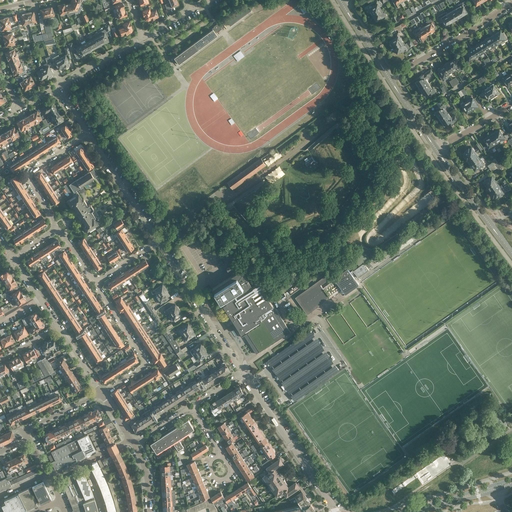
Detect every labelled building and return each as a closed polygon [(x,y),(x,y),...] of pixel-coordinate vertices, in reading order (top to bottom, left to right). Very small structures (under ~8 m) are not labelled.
[(75,0),(72,0),(71,3),(71,5),(72,4),(74,11),(77,10),(80,3),(76,1),(76,0),(75,0)] [(370,11),(372,15),(381,9),(379,6),(386,2),(384,0),(379,0),(380,0),(378,2),(377,1),(374,2),(376,4),(369,8),(371,11),(370,11)] [(71,5),(71,3),(65,5),(67,13),(68,16),(71,14),(72,14),(75,13),(74,11),(72,4),(71,5)] [(114,13),(116,12),(125,9),(124,6),(124,5),(124,4),(123,4),(123,3),(114,6),(115,9),(113,9),(114,13)] [(457,8),(462,16),(464,15),(464,14),(467,12),(462,3),(459,5),(460,6),(457,8)] [(67,13),(65,5),(64,4),(58,5),(60,14),(67,13)] [(246,4),(225,20),(230,26),(251,10),(246,4)] [(52,7),(46,9),(48,17),(54,15),(52,7)] [(148,12),(150,12),(149,8),(142,11),(143,12),(142,12),(144,16),(146,19),(148,20),(151,19),(148,12)] [(462,16),(457,8),(452,11),(456,19),(459,17),(460,17),(462,16)] [(42,18),(48,17),(46,9),(40,10),(42,18)] [(127,15),(127,14),(127,12),(126,12),(125,9),(116,12),(117,15),(117,14),(119,18),(127,15)] [(383,13),(381,9),(372,15),(374,19),(375,18),(377,20),(380,18),(381,20),(382,18),(382,17),(383,16),(385,18),(387,17),(384,12),(383,13)] [(156,10),(150,12),(148,12),(151,19),(151,20),(155,18),(158,16),(156,10)] [(456,19),(452,11),(446,14),(452,23),(454,21),(454,20),(456,19)] [(27,13),(29,24),(36,22),(34,12),(27,13)] [(417,16),(420,21),(426,17),(423,12),(420,13),(421,14),(417,16)] [(23,25),(29,24),(27,13),(20,15),(23,25)] [(452,23),(446,14),(444,16),(443,15),(440,16),(446,25),(448,24),(450,24),(452,23)] [(43,23),(42,18),(39,19),(42,34),(42,33),(42,34),(44,40),(48,39),(54,38),(50,24),(45,25),(44,23),(43,23)] [(428,24),(425,26),(429,33),(431,34),(432,33),(433,31),(434,30),(433,28),(436,27),(434,24),(435,23),(432,18),(426,22),(428,24)] [(125,26),(128,33),(131,32),(132,30),(131,27),(132,26),(130,22),(129,21),(122,23),(123,27),(125,26)] [(178,64),(217,36),(214,32),(224,25),(221,21),(214,26),(213,27),(214,27),(201,37),(184,50),(184,49),(171,59),(171,58),(174,63),(176,61),(179,65),(179,64),(178,64)] [(10,22),(0,24),(1,31),(6,30),(6,32),(12,31),(20,28),(19,25),(14,27),(11,28),(10,22)] [(125,26),(123,27),(118,29),(120,35),(124,34),(124,35),(128,34),(128,33),(125,26)] [(421,27),(418,28),(425,38),(426,37),(425,36),(427,36),(428,35),(428,34),(429,33),(425,26),(421,28),(421,27)] [(424,39),(425,38),(418,28),(413,31),(415,34),(420,41),(421,40),(422,41),(424,40),(424,39)] [(92,36),(93,38),(98,46),(98,47),(101,46),(101,45),(103,43),(97,33),(95,29),(93,30),(95,33),(95,34),(92,36)] [(103,30),(97,33),(103,43),(105,42),(106,43),(109,41),(107,36),(108,35),(106,31),(104,32),(103,30)] [(4,41),(14,38),(14,36),(13,36),(12,32),(12,31),(6,32),(7,34),(2,35),(4,41)] [(505,41),(507,39),(508,39),(504,32),(502,33),(500,31),(498,32),(495,33),(500,42),(502,44),(505,42),(505,41)] [(393,48),(403,41),(404,41),(402,37),(401,38),(398,33),(395,35),(397,37),(390,41),(392,44),(391,44),(393,48)] [(495,45),(497,44),(500,42),(495,33),(492,35),(492,36),(490,37),(495,45)] [(44,40),(42,34),(33,37),(34,43),(44,40)] [(496,48),(495,45),(490,37),(488,39),(487,38),(484,40),(484,41),(489,49),(491,51),(496,48)] [(15,40),(14,38),(4,41),(5,47),(15,45),(14,41),(15,40)] [(93,38),(87,42),(91,50),(98,46),(93,38)] [(44,40),(49,57),(50,59),(53,58),(48,39),(44,40)] [(403,41),(393,48),(395,51),(396,51),(398,53),(404,49),(406,51),(408,49),(407,48),(413,45),(410,41),(407,43),(405,44),(403,41)] [(482,41),(479,43),(484,52),(489,49),(484,41),(483,42),(482,41)] [(87,42),(81,45),(86,53),(91,50),(87,42)] [(484,52),(479,43),(476,45),(474,47),(480,56),(482,55),(481,54),(484,52)] [(81,45),(76,48),(78,52),(75,53),(78,59),(85,55),(84,54),(86,53),(81,45)] [(480,56),(474,47),(472,48),(472,47),(469,49),(474,58),(477,56),(478,57),(480,56)] [(16,52),(14,49),(5,53),(7,58),(17,54),(19,53),(19,51),(16,52)] [(469,64),(472,63),(472,61),(475,59),(474,58),(469,49),(466,51),(466,52),(464,53),(466,57),(465,58),(469,64)] [(9,64),(19,60),(17,54),(7,58),(9,64)] [(59,58),(64,66),(65,67),(70,64),(65,55),(59,58)] [(50,59),(49,57),(45,58),(46,61),(44,62),(46,67),(43,69),(47,76),(47,77),(53,74),(49,67),(52,65),(50,59)] [(58,69),(64,66),(59,58),(54,62),(58,69)] [(455,59),(449,62),(454,70),(457,68),(459,71),(464,68),(460,62),(458,64),(457,61),(456,62),(455,59)] [(19,66),(23,65),(24,64),(23,62),(21,63),(19,60),(9,64),(12,69),(19,66)] [(444,65),(449,73),(449,74),(452,73),(451,72),(454,70),(449,62),(444,65)] [(26,74),(27,74),(25,70),(23,65),(19,66),(12,69),(14,75),(15,77),(23,74),(23,75),(26,74)] [(444,65),(439,69),(440,71),(440,72),(441,74),(439,75),(443,81),(447,78),(446,75),(449,73),(444,65)] [(47,76),(43,69),(36,72),(39,76),(38,77),(39,79),(40,80),(47,76)] [(417,86),(419,89),(428,84),(425,79),(430,76),(429,75),(433,72),(431,69),(417,78),(418,80),(416,81),(418,85),(417,86)] [(23,75),(23,74),(15,77),(18,83),(20,82),(25,91),(30,88),(23,75)] [(23,75),(30,88),(35,85),(31,76),(27,78),(27,77),(26,74),(23,75)] [(511,85),(511,81),(508,75),(505,77),(504,76),(502,78),(508,87),(510,85),(511,86),(511,85)] [(430,88),(428,84),(419,89),(422,93),(423,92),(425,95),(427,94),(428,96),(436,91),(434,87),(432,88),(432,87),(430,88)] [(488,88),(494,97),(497,95),(497,94),(499,93),(493,84),(490,86),(491,87),(488,88)] [(490,99),(494,97),(488,88),(486,90),(485,89),(482,91),(488,100),(490,98),(490,99)] [(475,101),(472,96),(470,97),(471,99),(467,101),(473,110),(476,108),(475,107),(478,106),(477,104),(478,103),(476,100),(475,101)] [(436,115),(439,119),(447,113),(444,109),(446,108),(443,104),(441,101),(435,105),(437,108),(436,108),(437,110),(435,111),(437,115),(436,115)] [(473,110),(467,101),(464,103),(463,101),(461,103),(467,113),(469,111),(470,112),(473,110)] [(52,102),(48,104),(51,109),(50,109),(50,110),(52,114),(57,111),(52,102)] [(48,104),(41,108),(44,114),(47,112),(48,115),(49,114),(48,112),(50,110),(50,109),(51,109),(48,104)] [(37,124),(40,123),(39,121),(42,119),(37,110),(31,113),(37,124)] [(57,111),(52,114),(50,115),(53,120),(61,116),(57,111)] [(36,125),(37,124),(31,113),(26,116),(32,126),(35,124),(36,125)] [(447,113),(439,119),(441,123),(442,122),(445,125),(447,124),(448,125),(458,119),(455,114),(450,118),(447,113)] [(28,131),(30,130),(29,128),(32,126),(26,116),(21,119),(27,129),(28,131)] [(64,121),(61,116),(53,120),(50,121),(48,122),(48,123),(49,125),(54,122),(57,125),(64,121)] [(27,129),(21,119),(16,122),(21,131),(24,129),(24,130),(27,129)] [(41,129),(44,134),(51,129),(49,125),(48,123),(45,119),(42,120),(45,125),(40,128),(41,129)] [(61,128),(61,129),(63,132),(57,135),(58,137),(61,135),(64,133),(70,129),(67,125),(61,128)] [(16,131),(13,127),(8,130),(14,139),(15,138),(15,137),(18,135),(19,137),(21,136),(17,130),(16,131)] [(70,129),(64,133),(67,138),(73,134),(70,129)] [(8,130),(3,133),(8,142),(14,139),(8,130)] [(497,131),(494,132),(499,141),(502,139),(504,141),(508,139),(505,135),(504,136),(500,130),(497,131)] [(333,150),(334,150),(335,149),(336,149),(336,148),(337,148),(337,147),(338,146),(338,145),(334,141),(336,139),(335,139),(336,138),(332,132),(312,150),(316,155),(318,154),(320,153),(324,158),(324,157),(325,157),(326,157),(327,156),(328,155),(329,154),(329,153),(330,153),(331,153),(331,152),(332,152),(332,151),(333,151),(333,150)] [(491,135),(489,136),(494,144),(499,141),(494,132),(491,134),(491,135)] [(3,133),(0,134),(0,139),(3,145),(8,142),(3,133)] [(56,136),(52,140),(55,146),(60,142),(56,136)] [(486,138),(484,139),(487,145),(486,145),(489,151),(493,149),(496,147),(494,144),(489,136),(488,136),(486,137),(486,138)] [(52,140),(47,143),(51,149),(55,146),(52,140)] [(44,144),(42,141),(40,142),(41,143),(42,145),(42,146),(46,152),(51,149),(47,143),(44,144)] [(42,155),(46,152),(42,146),(42,145),(41,143),(39,144),(40,147),(38,148),(42,155)] [(476,153),(479,151),(482,149),(478,143),(475,145),(477,148),(474,150),(472,147),(469,149),(469,148),(466,150),(466,151),(463,153),(465,155),(464,156),(467,159),(476,153)] [(35,150),(34,148),(31,149),(33,152),(33,151),(37,158),(42,155),(38,148),(35,150)] [(77,154),(71,157),(73,160),(85,152),(82,148),(75,152),(77,154)] [(28,163),(32,161),(28,154),(25,149),(23,150),(26,154),(25,154),(26,156),(24,157),(28,163)] [(6,159),(10,157),(9,154),(6,150),(2,153),(2,154),(3,153),(6,159)] [(33,151),(33,152),(28,154),(32,161),(37,158),(33,151)] [(85,152),(73,160),(74,162),(80,158),(81,161),(88,157),(85,152)] [(475,153),(476,153),(467,159),(467,160),(468,159),(469,161),(469,162),(471,165),(479,159),(475,153)] [(68,165),(73,162),(69,155),(64,159),(68,165)] [(310,159),(305,162),(312,171),(318,166),(311,156),(309,158),(310,159)] [(28,163),(24,157),(19,160),(23,166),(28,163)] [(88,157),(81,161),(84,166),(91,162),(88,157)] [(14,163),(18,170),(23,166),(19,160),(16,162),(14,159),(13,158),(11,159),(14,163)] [(261,158),(228,182),(233,189),(266,165),(261,158)] [(14,173),(18,170),(14,163),(11,159),(10,160),(8,161),(10,162),(11,165),(12,165),(10,167),(14,173)] [(63,168),(68,165),(64,159),(60,162),(63,168)] [(479,159),(471,165),(473,168),(474,167),(475,170),(484,163),(483,161),(481,162),(479,159)] [(498,163),(495,165),(497,168),(499,170),(505,165),(502,161),(498,163)] [(60,162),(55,165),(59,171),(63,168),(60,162)] [(94,166),(91,162),(84,166),(88,170),(94,166)] [(54,174),(59,171),(55,165),(50,168),(54,174)] [(98,176),(93,169),(90,172),(90,171),(69,185),(76,196),(67,201),(71,208),(73,206),(77,212),(76,212),(80,219),(81,218),(85,224),(82,225),(87,232),(98,224),(94,218),(95,217),(91,211),(93,210),(93,208),(91,205),(89,205),(88,206),(84,199),(82,200),(78,192),(76,190),(80,188),(94,179),(94,178),(98,176)] [(39,182),(45,178),(41,173),(35,177),(39,182)] [(487,188),(496,182),(493,179),(495,178),(493,175),(484,181),(486,184),(485,184),(487,188)] [(13,185),(19,181),(16,176),(10,180),(13,185)] [(45,178),(39,182),(42,186),(48,182),(45,178)] [(19,181),(13,185),(16,189),(22,185),(19,181)] [(51,187),(48,182),(42,186),(45,191),(51,187)] [(499,187),(496,182),(487,188),(490,191),(490,190),(492,193),(499,187)] [(499,187),(492,193),(491,193),(493,197),(494,196),(496,198),(499,196),(499,197),(502,195),(501,194),(504,192),(507,190),(508,191),(511,189),(506,182),(503,184),(504,186),(503,187),(502,185),(499,187)] [(66,190),(69,195),(70,196),(72,195),(66,184),(64,186),(66,190)] [(25,190),(22,185),(16,189),(19,194),(25,190)] [(48,195),(54,191),(52,189),(54,187),(53,185),(51,187),(45,191),(48,195)] [(259,206),(259,205),(260,205),(261,205),(262,205),(262,204),(263,204),(263,203),(264,202),(264,201),(261,196),(263,195),(262,195),(264,194),(260,188),(238,202),(242,208),(243,207),(244,208),(245,206),(249,212),(249,211),(250,211),(251,211),(252,211),(253,210),(254,209),(254,208),(255,208),(256,208),(257,208),(257,207),(258,207),(258,206),(259,206)] [(28,195),(25,190),(19,194),(22,199),(28,195)] [(55,194),(54,191),(48,195),(51,200),(59,194),(58,192),(55,194)] [(61,197),(60,194),(59,194),(51,200),(54,205),(60,201),(58,199),(61,197)] [(31,199),(28,195),(22,199),(25,203),(31,199)] [(306,199),(305,200),(306,200),(323,223),(326,227),(327,229),(330,228),(332,226),(330,224),(328,221),(311,197),(310,196),(309,197),(308,198),(306,199)] [(28,208),(34,204),(31,199),(25,203),(23,204),(24,206),(26,205),(28,208)] [(34,204),(28,208),(31,213),(37,209),(34,204)] [(40,213),(37,209),(31,213),(34,217),(36,216),(39,214),(40,213)] [(36,216),(39,221),(35,223),(35,224),(40,230),(47,225),(42,219),(39,214),(36,216)] [(8,221),(5,216),(0,219),(0,221),(3,225),(8,221)] [(120,217),(112,222),(110,223),(113,227),(115,226),(123,220),(121,217),(120,218),(120,217)] [(115,226),(113,227),(115,230),(117,229),(124,224),(125,223),(123,220),(115,226)] [(11,224),(8,221),(3,225),(6,229),(13,224),(13,223),(11,224)] [(35,224),(31,227),(35,233),(40,230),(35,224)] [(35,233),(31,227),(26,230),(30,236),(35,233)] [(30,236),(26,230),(22,233),(26,239),(30,236)] [(116,240),(119,238),(125,234),(122,230),(116,233),(117,236),(114,238),(116,240)] [(22,233),(17,236),(21,242),(26,239),(22,233)] [(17,245),(21,242),(17,236),(16,234),(12,237),(13,239),(17,245)] [(122,243),(128,239),(125,234),(119,238),(116,240),(117,242),(120,240),(122,243)] [(87,243),(85,240),(84,238),(78,242),(81,247),(87,243)] [(118,252),(131,243),(128,239),(122,243),(123,245),(120,247),(121,248),(117,250),(118,252)] [(56,249),(59,254),(64,251),(61,247),(61,246),(56,240),(50,245),(54,251),(56,249)] [(90,248),(87,243),(81,247),(84,251),(90,248)] [(134,248),(131,243),(118,252),(119,254),(126,249),(128,252),(134,248)] [(57,256),(54,251),(50,245),(45,248),(49,254),(52,252),(54,255),(55,257),(57,256)] [(46,260),(49,259),(46,255),(49,254),(45,248),(40,251),(44,257),(45,259),(46,260)] [(93,252),(90,248),(84,251),(87,256),(93,252)] [(45,259),(44,257),(40,251),(36,254),(40,260),(43,258),(44,260),(45,259)] [(56,264),(62,260),(68,256),(64,251),(59,254),(59,255),(60,257),(54,261),(56,264)] [(116,251),(112,254),(116,260),(120,257),(116,251)] [(353,258),(359,266),(369,259),(364,251),(353,258)] [(96,257),(93,252),(87,256),(90,261),(96,257)] [(36,264),(37,263),(37,262),(40,260),(36,254),(31,257),(35,263),(36,264)] [(116,260),(112,254),(107,257),(111,263),(116,260)] [(65,264),(71,260),(68,256),(62,260),(56,264),(53,265),(54,267),(57,265),(57,266),(61,263),(61,262),(63,261),(65,264)] [(35,263),(31,257),(26,260),(30,266),(35,263)] [(99,261),(96,257),(90,261),(93,265),(99,261)] [(145,259),(140,263),(144,269),(144,268),(145,270),(150,267),(145,259)] [(74,265),(71,260),(65,264),(68,269),(74,265)] [(102,266),(99,261),(93,265),(96,270),(102,266)] [(140,263),(135,266),(139,272),(144,269),(140,263)] [(356,279),(369,270),(364,263),(353,271),(353,270),(349,272),(347,270),(346,269),(339,275),(340,276),(337,278),(338,279),(336,280),(335,279),(332,281),(333,282),(331,284),(330,283),(328,285),(328,286),(326,287),(325,286),(322,289),(320,286),(330,278),(327,274),(295,298),(308,315),(330,298),(329,297),(331,295),(332,296),(335,294),(334,293),(336,292),(337,293),(340,291),(339,290),(341,288),(346,294),(359,284),(356,279)] [(230,319),(235,327),(236,328),(242,337),(244,336),(257,354),(291,332),(274,306),(273,305),(259,283),(253,286),(242,270),(234,264),(227,269),(232,276),(213,288),(225,307),(229,313),(232,318),(230,319)] [(74,265),(68,269),(71,274),(77,270),(74,265)] [(139,272),(135,266),(131,269),(135,275),(139,272)] [(131,269),(126,272),(130,278),(135,275),(131,269)] [(72,279),(74,278),(80,274),(77,270),(71,274),(72,276),(70,278),(72,279)] [(0,274),(0,279),(1,279),(2,280),(10,275),(8,271),(7,271),(0,274)] [(44,271),(39,274),(38,275),(41,280),(47,276),(44,271)] [(130,278),(126,272),(121,275),(125,281),(130,278)] [(77,283),(83,279),(80,274),(74,278),(72,279),(73,281),(75,280),(77,283)] [(14,279),(10,275),(2,280),(5,285),(14,279)] [(121,275),(117,278),(121,284),(125,281),(121,275)] [(50,281),(47,276),(41,280),(44,285),(50,281)] [(122,286),(121,284),(117,278),(112,281),(116,287),(119,285),(120,287),(122,286)] [(17,284),(14,279),(5,285),(9,290),(6,292),(7,294),(11,292),(17,288),(15,286),(17,284)] [(77,289),(80,287),(86,284),(83,279),(77,283),(79,286),(76,287),(77,289)] [(52,283),(50,281),(44,285),(47,290),(53,286),(55,284),(54,282),(52,283)] [(118,289),(116,287),(112,281),(107,284),(111,290),(114,288),(116,290),(118,289)] [(80,287),(83,292),(89,288),(86,284),(80,287)] [(164,286),(162,284),(151,291),(152,293),(155,292),(157,295),(166,289),(165,286),(164,286)] [(56,290),(53,286),(47,290),(50,294),(56,290)] [(83,292),(86,297),(92,293),(89,288),(83,292)] [(168,291),(166,289),(157,295),(155,296),(159,303),(168,298),(166,296),(169,294),(168,293),(168,291)] [(15,300),(22,295),(19,290),(12,294),(12,295),(10,296),(11,297),(13,296),(15,300)] [(56,290),(50,294),(53,299),(59,295),(56,290)] [(148,301),(143,294),(144,294),(142,291),(138,293),(140,296),(144,303),(148,301)] [(86,297),(87,299),(89,301),(95,297),(92,293),(86,297)] [(18,305),(26,300),(22,295),(15,300),(17,303),(15,304),(16,306),(18,305)] [(59,295),(53,299),(56,303),(62,299),(59,295)] [(98,302),(95,297),(89,301),(92,306),(98,302)] [(118,306),(126,301),(125,300),(123,301),(121,297),(115,301),(118,306)] [(65,304),(62,299),(56,303),(59,308),(65,304)] [(126,301),(118,306),(118,307),(117,308),(120,312),(122,310),(123,309),(121,307),(125,304),(125,303),(126,302),(126,301)] [(101,307),(98,302),(92,306),(95,311),(101,307)] [(68,309),(65,304),(59,308),(62,313),(68,309)] [(151,313),(160,307),(158,304),(153,307),(152,305),(147,308),(149,311),(151,313)] [(170,314),(179,309),(178,306),(176,306),(175,304),(167,309),(170,314)] [(103,310),(102,308),(101,307),(95,311),(96,312),(97,314),(95,315),(96,317),(94,318),(93,319),(91,316),(89,318),(89,319),(90,320),(91,322),(93,321),(95,319),(97,318),(104,314),(103,313),(106,311),(104,309),(103,310)] [(160,307),(151,313),(152,316),(157,313),(161,310),(160,307)] [(70,311),(68,309),(62,313),(65,317),(73,312),(72,310),(70,311)] [(175,322),(180,318),(179,316),(182,314),(180,312),(181,311),(179,309),(170,314),(168,316),(172,321),(174,320),(175,322)] [(79,312),(77,310),(73,312),(65,317),(68,322),(74,318),(73,315),(78,312),(79,312)] [(135,312),(134,311),(126,316),(129,320),(135,316),(133,313),(135,312)] [(35,312),(23,318),(26,324),(39,317),(35,312)] [(98,322),(97,322),(97,321),(96,322),(97,324),(97,325),(107,318),(104,314),(97,318),(99,321),(98,322)] [(131,324),(140,319),(139,319),(141,318),(138,314),(135,316),(129,320),(131,324)] [(31,325),(32,327),(36,325),(42,322),(39,317),(31,321),(33,324),(32,324),(31,325)] [(79,321),(79,320),(78,319),(76,320),(74,318),(68,322),(71,326),(78,322),(79,321)] [(97,325),(98,326),(98,327),(100,326),(101,328),(103,326),(103,327),(109,323),(107,318),(97,325)] [(140,320),(140,319),(131,324),(134,328),(141,324),(138,321),(140,320)] [(80,323),(79,321),(78,322),(71,326),(75,331),(81,327),(83,326),(82,324),(80,323)] [(42,322),(28,329),(29,331),(29,332),(30,334),(44,326),(44,325),(42,322)] [(104,332),(112,327),(109,323),(103,327),(104,329),(101,331),(103,333),(104,332)] [(147,326),(145,324),(142,326),(141,324),(134,328),(137,333),(147,326)] [(168,330),(173,326),(172,324),(167,327),(166,327),(162,330),(163,333),(168,330)] [(181,326),(176,329),(180,336),(183,334),(192,328),(190,326),(189,325),(188,324),(182,328),(181,326)] [(20,325),(17,327),(18,329),(23,337),(28,334),(24,326),(21,328),(20,325)] [(140,337),(146,333),(145,331),(148,328),(147,326),(137,333),(140,337)] [(82,329),(81,327),(75,331),(76,333),(77,334),(75,335),(77,337),(79,335),(80,337),(88,331),(86,327),(84,329),(83,330),(82,330),(82,329)] [(115,331),(112,327),(104,332),(105,333),(106,332),(109,335),(115,331)] [(151,336),(157,332),(161,329),(160,327),(149,334),(151,336)] [(183,334),(185,337),(182,339),(185,342),(189,339),(188,338),(194,334),(193,332),(193,331),(192,328),(183,334)] [(23,337),(18,329),(13,332),(17,340),(23,337)] [(168,330),(163,333),(170,342),(175,339),(168,330)] [(7,336),(5,331),(3,332),(4,334),(5,337),(9,344),(15,341),(11,334),(7,336)] [(83,341),(91,336),(88,331),(80,337),(83,341)] [(115,331),(109,335),(111,338),(109,340),(109,341),(118,336),(115,331)] [(147,334),(146,333),(140,337),(142,341),(151,336),(149,334),(149,333),(147,334)] [(85,345),(92,341),(90,338),(92,337),(91,336),(83,341),(85,345)] [(114,344),(121,340),(118,336),(109,341),(109,342),(110,343),(113,342),(114,344)] [(151,337),(151,336),(142,341),(145,346),(152,341),(149,338),(151,337)] [(9,344),(5,337),(0,339),(0,340),(4,347),(9,344)] [(54,347),(56,350),(58,349),(53,339),(47,342),(51,349),(54,347)] [(88,350),(96,344),(97,344),(94,339),(92,341),(85,345),(88,350)] [(175,339),(170,342),(174,349),(176,352),(181,349),(175,339)] [(124,346),(121,340),(114,344),(117,348),(120,346),(121,348),(124,346)] [(153,343),(152,341),(145,346),(148,350),(156,344),(154,342),(153,343)] [(51,349),(47,342),(43,344),(43,345),(42,346),(45,352),(51,349)] [(91,354),(97,350),(95,347),(97,345),(97,344),(96,344),(88,350),(91,354)] [(156,344),(148,350),(151,354),(157,350),(155,346),(157,345),(156,344)] [(193,356),(205,348),(203,346),(202,345),(201,344),(192,349),(190,350),(193,356)] [(186,346),(181,349),(176,352),(178,355),(182,353),(187,349),(186,346)] [(205,348),(193,356),(195,359),(196,361),(207,354),(206,352),(206,351),(205,348)] [(33,362),(38,360),(38,359),(33,349),(31,350),(28,352),(32,359),(32,360),(33,362)] [(157,350),(151,354),(153,358),(160,354),(158,351),(159,350),(159,349),(157,350)] [(97,350),(91,354),(94,358),(102,353),(101,352),(99,353),(97,350)] [(28,369),(30,368),(28,364),(30,363),(29,361),(32,360),(32,359),(28,352),(22,354),(28,364),(26,365),(28,369)] [(134,352),(132,353),(133,356),(129,358),(134,365),(138,361),(135,357),(137,356),(134,352)] [(98,364),(101,362),(100,360),(103,358),(101,355),(103,354),(102,353),(94,358),(98,364)] [(163,358),(160,353),(160,354),(153,358),(152,359),(154,362),(156,361),(157,363),(162,359),(163,360),(164,359),(167,357),(166,357),(163,358)] [(13,359),(18,367),(21,365),(22,367),(24,366),(19,356),(13,359)] [(41,378),(45,376),(54,371),(52,367),(47,360),(46,357),(45,357),(37,361),(41,368),(37,370),(39,374),(41,378)] [(53,357),(47,360),(52,367),(56,364),(54,361),(55,360),(53,357)] [(60,367),(66,363),(63,357),(59,360),(60,360),(57,362),(60,367)] [(127,360),(121,363),(125,370),(130,367),(127,363),(129,362),(126,358),(127,360)] [(16,371),(19,369),(18,367),(13,359),(8,362),(13,372),(16,371)] [(164,359),(163,360),(162,359),(157,363),(160,368),(166,364),(163,360),(164,359)] [(213,363),(211,360),(210,361),(211,364),(214,368),(220,377),(224,374),(220,367),(218,368),(216,366),(213,363)] [(121,372),(116,364),(115,362),(113,363),(115,367),(113,369),(117,375),(121,372)] [(175,364),(171,367),(175,373),(180,370),(177,367),(179,365),(177,362),(175,364)] [(220,367),(224,374),(230,371),(224,362),(221,363),(222,365),(220,367)] [(70,368),(66,363),(60,367),(63,372),(70,368)] [(117,364),(117,363),(116,364),(121,372),(125,370),(121,363),(118,365),(117,363),(117,364)] [(6,367),(5,364),(3,365),(2,364),(0,365),(0,368),(3,374),(6,372),(8,376),(9,375),(11,379),(12,381),(15,380),(12,374),(11,375),(9,372),(9,371),(7,367),(6,367)] [(175,373),(171,367),(166,370),(165,371),(165,370),(163,372),(164,375),(168,372),(170,376),(175,373)] [(64,379),(66,377),(73,373),(72,372),(70,368),(63,372),(60,374),(62,376),(63,379),(64,378),(64,379)] [(215,380),(220,377),(214,368),(209,371),(211,374),(215,380)] [(117,375),(113,369),(108,372),(107,370),(106,371),(109,375),(111,374),(113,377),(117,375)] [(153,372),(158,380),(159,380),(158,378),(161,376),(157,369),(153,372)] [(109,375),(106,371),(105,371),(106,373),(105,374),(109,380),(113,377),(111,374),(109,375)] [(158,380),(153,372),(152,373),(151,372),(147,374),(151,380),(154,378),(155,380),(156,379),(157,381),(158,380)] [(69,382),(76,378),(73,373),(66,377),(64,379),(65,381),(67,379),(69,382)] [(109,380),(105,374),(101,376),(100,374),(98,376),(101,379),(102,379),(102,380),(105,383),(109,380)] [(148,385),(150,384),(149,382),(151,380),(147,374),(143,377),(147,383),(146,383),(148,385)] [(205,376),(210,383),(215,380),(211,374),(208,376),(208,375),(206,376),(205,375),(205,376)] [(202,380),(201,379),(199,376),(197,378),(198,380),(195,381),(199,388),(201,390),(206,386),(202,380)] [(205,376),(204,377),(201,379),(202,380),(206,386),(210,383),(205,376)] [(143,377),(138,380),(142,386),(146,383),(147,383),(143,377)] [(19,388),(27,385),(24,378),(16,382),(19,388)] [(76,378),(69,382),(72,387),(79,383),(76,378)] [(138,380),(133,383),(137,390),(142,386),(138,380)] [(199,388),(195,381),(195,380),(190,383),(195,391),(199,388)] [(79,391),(83,388),(79,383),(72,387),(70,389),(70,390),(73,394),(75,392),(76,392),(77,392),(79,390),(79,391)] [(136,394),(138,392),(137,390),(133,383),(128,387),(133,395),(136,393),(136,394)] [(188,386),(186,387),(190,394),(195,391),(190,383),(187,385),(188,386)] [(239,397),(242,395),(244,393),(240,386),(235,389),(239,396),(239,397)] [(190,394),(186,387),(183,389),(183,388),(180,390),(185,397),(190,394)] [(121,394),(120,394),(117,389),(111,393),(114,398),(121,394)] [(236,397),(239,396),(235,389),(230,393),(235,400),(237,398),(236,397)] [(52,392),(57,402),(61,400),(56,390),(52,392)] [(185,397),(180,390),(178,391),(175,393),(175,394),(173,395),(177,402),(185,397)] [(57,402),(52,392),(52,391),(49,392),(49,391),(47,392),(52,404),(57,402)] [(48,406),(52,404),(47,392),(44,393),(46,396),(44,397),(45,399),(48,406)] [(124,395),(123,394),(122,393),(120,394),(121,394),(114,398),(117,403),(124,399),(122,396),(124,395)] [(232,401),(235,400),(230,393),(225,396),(229,402),(231,401),(232,401)] [(177,402),(173,395),(168,398),(172,405),(177,402)] [(227,404),(229,402),(225,396),(220,399),(225,406),(227,405),(227,404)] [(48,406),(45,399),(43,400),(41,397),(39,398),(44,408),(48,406)] [(30,399),(36,412),(40,410),(37,403),(35,400),(33,401),(32,398),(30,399)] [(168,408),(172,405),(168,398),(163,401),(168,408)] [(27,404),(31,414),(36,412),(30,399),(26,401),(27,404)] [(127,404),(124,399),(117,403),(120,408),(127,404)] [(222,408),(225,406),(220,399),(216,402),(220,408),(222,407),(222,408)] [(161,402),(159,401),(157,402),(163,411),(168,408),(163,401),(161,402)] [(158,414),(163,411),(157,402),(155,404),(156,405),(153,407),(155,409),(158,414)] [(215,415),(220,412),(221,411),(220,408),(216,402),(211,405),(212,408),(211,409),(215,415)] [(17,406),(23,418),(27,416),(22,406),(21,404),(17,406)] [(27,416),(31,414),(27,404),(22,406),(27,416)] [(130,409),(127,404),(120,408),(121,409),(123,413),(130,409)] [(13,408),(19,420),(23,418),(17,406),(13,408)] [(244,421),(251,417),(249,413),(254,410),(252,407),(247,411),(248,412),(243,415),(241,412),(236,415),(237,418),(238,417),(240,420),(242,418),(244,421)] [(13,408),(9,410),(10,412),(14,422),(19,420),(13,408)] [(99,421),(102,419),(100,417),(97,409),(92,412),(95,419),(97,422),(99,421)] [(133,414),(130,409),(123,413),(125,416),(123,417),(126,421),(129,419),(128,417),(133,414)] [(158,414),(155,409),(150,412),(150,413),(155,420),(159,417),(158,414)] [(95,419),(92,412),(91,412),(91,411),(88,412),(89,413),(87,414),(90,422),(91,422),(91,423),(93,422),(93,421),(95,419)] [(10,424),(14,422),(10,412),(6,414),(10,424)] [(144,413),(144,414),(150,423),(155,420),(150,413),(149,414),(147,412),(144,414),(144,413)] [(87,414),(82,416),(86,425),(89,424),(88,423),(90,422),(87,414)] [(144,414),(142,415),(139,417),(141,419),(145,426),(150,423),(144,414)] [(84,426),(86,425),(82,416),(77,419),(81,426),(83,425),(84,426)] [(247,427),(255,422),(251,417),(244,421),(242,423),(244,425),(246,424),(248,426),(247,427)] [(77,419),(72,421),(76,430),(77,430),(77,431),(79,430),(78,428),(81,426),(77,419)] [(138,420),(136,422),(140,429),(145,426),(141,419),(138,421),(138,420)] [(161,435),(162,437),(151,444),(157,453),(173,443),(179,452),(183,450),(182,449),(184,448),(179,439),(194,429),(188,419),(178,426),(177,425),(161,435)] [(74,431),(76,430),(72,421),(67,423),(71,431),(71,432),(74,431)] [(140,429),(136,422),(133,423),(134,424),(131,426),(135,432),(140,429)] [(251,431),(258,427),(255,422),(247,427),(248,428),(249,428),(251,431)] [(66,434),(68,433),(68,432),(71,431),(67,423),(62,426),(66,434)] [(221,431),(229,426),(228,425),(226,426),(224,423),(218,427),(221,431)] [(65,437),(67,436),(66,434),(62,426),(57,428),(61,436),(63,434),(64,436),(65,437)] [(102,435),(109,432),(107,428),(106,426),(99,429),(102,435)] [(223,435),(232,430),(230,426),(230,427),(229,426),(221,431),(223,435)] [(258,427),(251,431),(251,432),(252,434),(252,433),(255,436),(262,432),(258,427)] [(57,428),(53,430),(57,439),(59,438),(58,437),(61,436),(57,428)] [(6,433),(10,441),(15,438),(11,429),(8,431),(9,432),(6,433)] [(232,430),(223,435),(226,439),(234,434),(239,431),(237,429),(234,431),(235,431),(233,432),(232,430)] [(57,439),(53,430),(48,433),(51,440),(54,439),(54,440),(57,439)] [(239,431),(234,434),(226,439),(229,443),(235,439),(234,437),(240,433),(239,431)] [(111,437),(109,432),(102,435),(104,440),(111,437)] [(265,437),(262,432),(255,436),(253,437),(254,440),(256,438),(258,441),(265,437)] [(10,441),(6,433),(4,434),(3,433),(1,434),(5,443),(10,441)] [(52,441),(51,440),(48,433),(43,435),(46,443),(49,441),(49,443),(52,441)] [(90,435),(89,433),(87,434),(77,439),(85,455),(95,450),(97,449),(96,447),(95,446),(93,442),(92,440),(91,436),(90,435)] [(204,452),(209,449),(201,436),(198,438),(202,443),(199,445),(204,452)] [(111,437),(104,440),(107,446),(114,443),(112,439),(111,437)] [(262,446),(268,442),(265,437),(258,441),(257,442),(258,444),(259,443),(262,446)] [(75,455),(77,459),(79,458),(85,455),(77,439),(67,443),(73,456),(75,455)] [(263,453),(272,447),(268,442),(262,446),(260,447),(264,452),(263,453)] [(76,459),(77,459),(75,455),(73,456),(67,443),(51,451),(52,454),(55,459),(55,460),(51,461),(55,469),(76,459)] [(114,443),(107,446),(109,450),(111,454),(118,451),(116,447),(114,443)] [(229,451),(237,446),(237,445),(235,446),(233,443),(226,447),(229,451)] [(199,455),(204,452),(199,445),(195,448),(199,455)] [(237,446),(229,451),(232,455),(238,451),(236,448),(238,447),(237,446)] [(272,447),(263,453),(265,455),(266,454),(270,459),(272,461),(277,458),(274,453),(275,452),(272,447)] [(243,454),(247,451),(246,449),(243,451),(244,452),(240,454),(238,451),(232,455),(235,459),(243,454)] [(115,463),(122,459),(121,457),(118,451),(111,454),(115,463)] [(237,463),(243,459),(242,457),(249,453),(247,451),(243,454),(235,459),(237,463)] [(24,467),(26,466),(24,463),(27,461),(24,454),(19,456),(22,464),(24,467)] [(19,456),(14,458),(18,467),(20,466),(19,465),(22,464),(19,456)] [(14,458),(9,460),(12,468),(15,467),(16,468),(18,467),(14,458)] [(269,459),(268,458),(264,461),(265,463),(262,465),(263,467),(271,462),(270,459),(269,459)] [(119,471),(126,468),(124,463),(122,459),(115,463),(116,466),(119,471)] [(240,467),(248,462),(247,461),(246,462),(243,459),(237,463),(240,467)] [(275,469),(276,469),(283,464),(280,459),(269,466),(268,465),(264,468),(265,469),(267,468),(270,472),(275,469)] [(13,469),(12,468),(9,460),(4,463),(7,470),(10,469),(11,470),(13,469)] [(102,473),(96,461),(92,463),(94,467),(91,468),(95,477),(100,487),(105,502),(108,511),(115,511),(114,508),(113,501),(111,494),(108,485),(102,473)] [(181,472),(185,471),(188,470),(197,466),(195,461),(188,464),(189,467),(187,468),(184,469),(181,470),(181,472)] [(248,462),(240,467),(242,472),(249,467),(247,464),(249,463),(248,462)] [(192,474),(199,471),(197,466),(188,470),(185,471),(181,472),(182,475),(185,474),(189,472),(191,472),(192,474)] [(249,467),(242,472),(245,476),(253,470),(251,471),(249,467)] [(30,478),(36,476),(40,474),(37,468),(28,473),(30,478)] [(122,480),(130,477),(129,474),(128,471),(126,468),(119,471),(119,473),(122,479),(122,480)] [(275,469),(270,472),(264,477),(267,482),(280,473),(278,470),(277,471),(276,469),(275,469)] [(254,471),(253,470),(245,476),(248,480),(254,476),(252,473),(254,471)] [(190,481),(192,480),(201,476),(199,471),(192,474),(193,477),(191,478),(189,479),(190,481)] [(78,476),(77,472),(66,477),(67,480),(66,481),(66,482),(62,484),(64,489),(66,493),(68,497),(69,500),(70,503),(71,506),(73,510),(73,511),(98,511),(96,505),(94,499),(93,495),(91,489),(89,486),(87,481),(84,474),(78,476)] [(28,473),(22,476),(24,481),(30,478),(28,473)] [(282,476),(280,473),(267,482),(270,486),(282,478),(281,476),(282,476)] [(24,481),(22,476),(16,478),(18,484),(24,481)] [(203,481),(201,476),(192,480),(193,482),(195,482),(196,484),(203,481)] [(124,488),(132,486),(132,483),(131,481),(130,477),(122,480),(123,485),(124,488)] [(8,478),(2,481),(5,489),(11,486),(12,487),(10,481),(8,478)] [(13,480),(10,481),(12,487),(18,484),(16,478),(13,480)] [(282,478),(270,486),(274,491),(286,482),(284,480),(283,480),(282,478)] [(35,492),(40,504),(51,499),(43,481),(30,487),(32,493),(35,492)] [(194,491),(196,490),(206,486),(203,481),(196,484),(197,487),(188,491),(189,493),(191,493),(194,491)] [(286,482),(274,491),(277,496),(284,492),(283,491),(288,487),(287,486),(288,485),(286,482)] [(297,484),(296,482),(288,487),(283,491),(284,492),(290,501),(295,497),(295,496),(302,492),(299,488),(301,487),(298,483),(297,484)] [(255,494),(248,483),(243,486),(246,490),(249,488),(251,491),(250,491),(253,496),(255,494)] [(126,497),(135,496),(134,492),(132,486),(124,488),(125,490),(126,497)] [(200,494),(208,491),(206,486),(196,490),(194,491),(191,493),(192,495),(195,494),(197,493),(199,492),(200,494)] [(18,493),(26,510),(37,505),(29,488),(18,493)] [(243,496),(239,489),(234,491),(237,496),(239,495),(241,497),(243,496)] [(295,496),(295,497),(301,506),(300,506),(276,511),(319,511),(318,511),(316,511),(312,511),(311,511),(311,510),(314,508),(305,495),(306,494),(303,490),(302,492),(295,496)] [(208,491),(200,494),(202,497),(200,498),(201,501),(207,498),(207,497),(210,496),(208,491)] [(234,502),(236,500),(239,499),(237,496),(234,491),(229,494),(234,502)] [(216,495),(224,506),(226,505),(224,502),(223,501),(223,500),(221,498),(224,496),(221,492),(216,495)] [(4,511),(22,511),(26,511),(18,493),(4,500),(5,503),(1,505),(4,511)] [(232,503),(234,502),(229,494),(225,497),(227,502),(230,500),(232,503)] [(225,509),(224,506),(216,495),(212,497),(216,504),(218,502),(220,505),(223,510),(225,509)] [(128,506),(136,505),(135,502),(135,497),(135,496),(126,497),(127,502),(128,506)]
